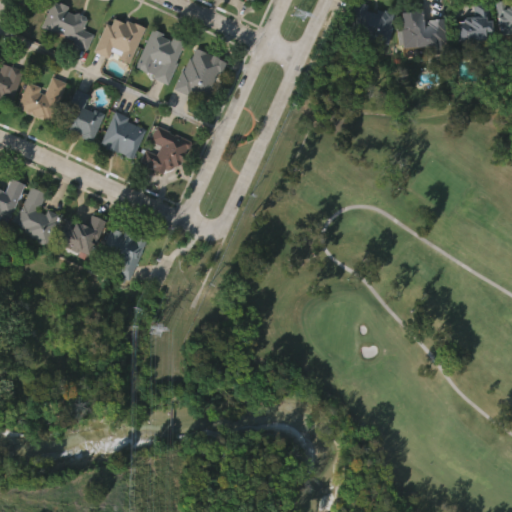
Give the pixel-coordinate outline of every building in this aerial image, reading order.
[(511,32),(496,34),(493,2),(508,0),(511,0),(511,32)] [(379,44),(375,46),(347,39),(348,36),(346,36),(347,33),(341,32),(343,25),(349,27),(351,21),(345,20),(350,2),(366,7),(364,11),(373,14),(374,9),(391,14),(388,27),(389,28),(385,45),(379,44)] [(92,35),(85,51),(73,45),(74,43),(64,38),(65,36),(54,30),(53,33),(41,28),(53,3),(58,6),(60,4),(69,8),(66,13),(73,16),(75,13),(87,19),(82,30),(92,35)] [(485,3),(489,40),(482,40),(482,46),(474,47),(473,42),(453,43),(451,22),(460,21),(459,17),(471,16),(470,4),(485,3)] [(399,48),(399,44),(395,44),(394,31),(399,30),(397,12),(417,10),(420,26),(422,26),(421,21),(440,19),(442,43),(431,45),(431,46),(399,48)] [(92,51),(104,22),(110,25),(113,18),(124,23),(125,20),(132,23),(133,22),(143,26),(128,62),(116,57),(119,50),(111,46),(106,57),(92,51)] [(134,66),(151,28),(161,32),(160,34),(168,38),(169,35),(182,41),(174,60),(175,61),(166,83),(152,76),(157,64),(149,61),(145,71),(134,66)] [(173,86),(194,47),(225,61),(219,72),(217,71),(210,85),(212,86),(206,98),(190,91),(189,94),(173,86)] [(0,62),(10,66),(11,65),(22,69),(10,104),(0,100),(0,62)] [(66,82),(48,121),(43,118),(42,121),(23,112),(24,110),(14,106),(26,79),(38,85),(36,90),(42,93),(50,75),(66,82)] [(56,126),(75,86),(88,93),(82,105),(91,109),(93,106),(104,112),(90,141),(78,135),(79,133),(70,128),(68,132),(56,126)] [(100,140),(115,108),(128,114),(126,119),(143,127),(131,155),(116,149),(116,150),(105,146),(106,143),(100,140)] [(156,124),(192,141),(189,147),(188,146),(182,160),(178,158),(172,169),(165,166),(162,172),(146,164),(147,162),(139,158),(144,147),(155,153),(160,143),(149,138),(156,124)] [(0,188),(4,190),(10,177),(23,183),(4,223),(0,221),(0,188)] [(29,186),(44,193),(36,210),(44,213),(46,209),(57,214),(43,244),(20,232),(23,228),(12,223),(29,186)] [(104,220),(88,255),(57,240),(61,230),(64,231),(70,219),(83,225),(89,213),(104,220)] [(147,240),(128,279),(125,278),(123,282),(118,279),(120,276),(114,273),(119,262),(101,253),(113,228),(121,232),(123,229),(147,240)]
